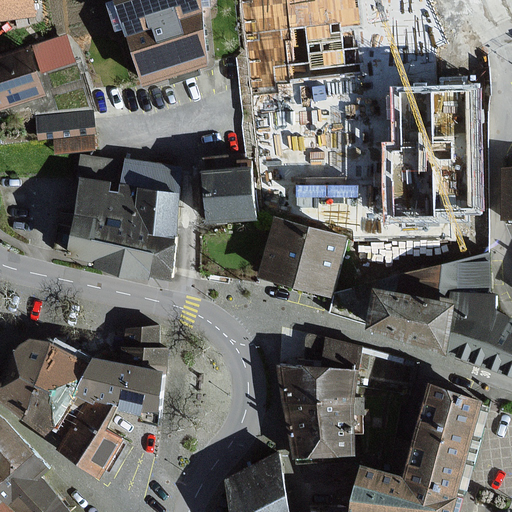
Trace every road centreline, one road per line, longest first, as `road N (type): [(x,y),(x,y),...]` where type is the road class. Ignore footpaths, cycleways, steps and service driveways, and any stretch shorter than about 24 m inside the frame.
road 1 (residential): [(511,384),(265,317)]
road 2 (residential): [(211,322),(178,306),(0,262)]
road 3 (residential): [(190,511),(231,444),(249,391),(236,346),(211,322)]
road 4 (residential): [(300,511),(265,317)]
road 5 (residential): [(108,511),(0,405)]
